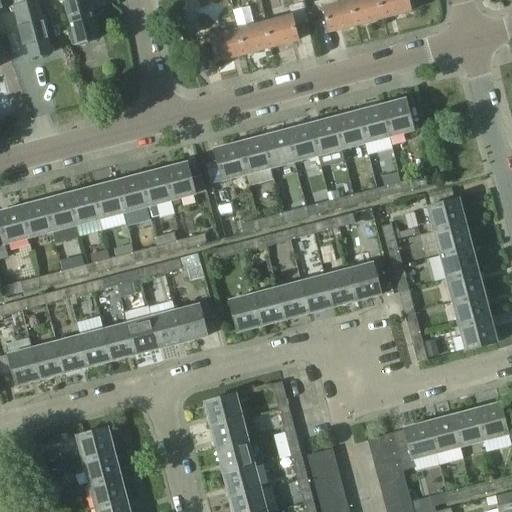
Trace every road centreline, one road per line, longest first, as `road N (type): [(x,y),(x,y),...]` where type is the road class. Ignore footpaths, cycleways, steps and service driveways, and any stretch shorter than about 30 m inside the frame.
road 1 (residential): [(153,391),(309,354),(327,378),(427,385),(511,363)]
road 2 (residential): [(163,121),(470,42)]
road 3 (residential): [(0,164),(163,121)]
road 4 (residential): [(511,204),(470,42)]
road 5 (residential): [(0,429),(153,391)]
road 6 (residential): [(186,511),(153,391)]
road 7 (residential): [(163,121),(135,0)]
